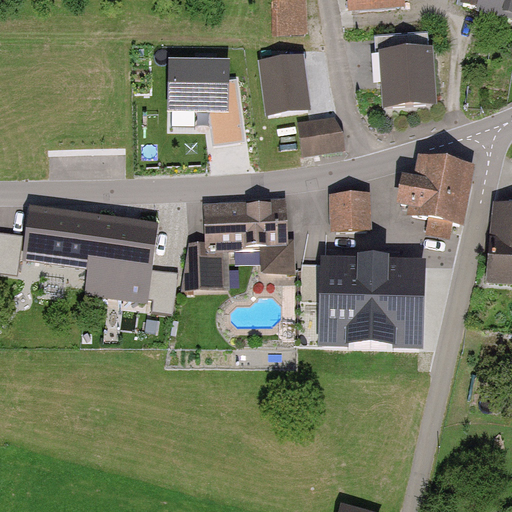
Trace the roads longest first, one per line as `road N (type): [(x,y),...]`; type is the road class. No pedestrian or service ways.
road 1 (unclassified): [(488,132),(299,181),(0,193)]
road 2 (unclassified): [(411,511),(490,161),(488,132)]
road 3 (track): [(332,0),(361,169)]
